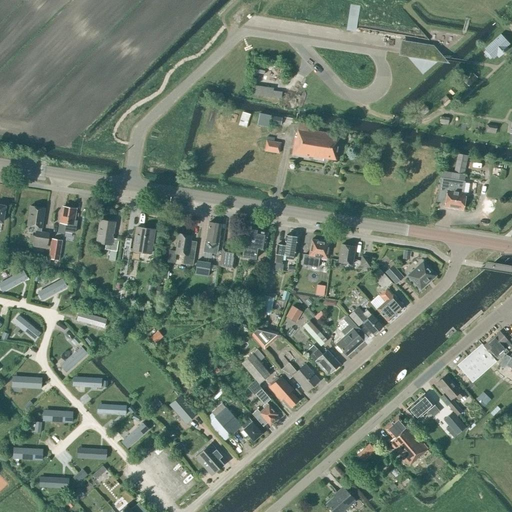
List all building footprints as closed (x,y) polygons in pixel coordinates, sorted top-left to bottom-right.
[(360,7),(351,5),(347,26),(356,28),(360,7)] [(498,58),(509,49),(507,47),(510,44),(500,34),(484,49),(485,50),(483,52),(489,59),(491,58),(493,59),(496,56),(498,58)] [(409,57),(418,67),(427,68),(438,59),(433,58),(434,50),(431,46),(407,42),(405,55),(409,55),(409,57)] [(469,86),(477,78),(473,73),(464,82),(469,86)] [(250,94),(281,97),(282,88),(251,85),(250,94)] [(444,107),(451,102),(445,96),(439,101),(443,104),(442,105),(444,107)] [(422,117),(429,112),(424,104),(417,109),(422,117)] [(243,111),(239,124),(247,126),(250,113),(243,111)] [(269,125),(271,116),(259,113),(257,123),(269,125)] [(281,126),(282,118),(272,117),(271,125),(281,126)] [(448,125),(449,118),(441,117),(439,125),(444,126),(444,124),(448,125)] [(339,138),(330,137),(331,134),(308,130),(309,125),(298,123),(296,137),(295,137),(291,156),(323,161),(323,158),(336,161),(339,138)] [(498,133),(498,128),(496,128),(497,126),(486,124),(485,130),(486,130),(485,132),(495,134),(495,133),(498,133)] [(274,142),(275,138),(267,137),(267,141),(265,152),(279,154),(281,143),(274,142)] [(464,174),(468,156),(457,154),(453,173),(442,171),(437,201),(445,203),(444,207),(463,210),(464,201),(467,201),(468,195),(465,195),(465,194),(463,193),(464,182),(459,181),(460,174),(464,174)] [(42,228),(45,209),(30,206),(27,226),(37,227),(36,231),(35,236),(30,235),(29,241),(34,242),(33,247),(46,249),(49,233),(41,232),(41,228),(42,228)] [(73,220),(75,209),(63,207),(62,215),(61,215),(57,233),(65,234),(65,232),(75,233),(77,221),(73,220)] [(114,261),(116,250),(118,238),(112,237),(115,223),(99,220),(96,240),(106,241),(105,248),(110,249),(108,260),(114,261)] [(217,254),(220,236),(218,234),(220,224),(209,222),(206,241),(205,241),(203,252),(217,254)] [(150,253),(154,229),(136,227),(132,250),(150,253)] [(251,230),(249,229),(246,246),(244,245),(242,257),(255,259),(257,248),(265,249),(268,233),(257,231),(256,228),(253,227),(251,230)] [(193,266),(195,252),(189,251),(191,236),(178,233),(175,253),(184,255),(182,264),(193,266)] [(294,256),(297,237),(286,236),(284,245),(277,244),(276,253),(274,263),(281,264),(283,254),(294,256)] [(59,261),(62,240),(52,238),(48,259),(59,261)] [(327,259),(329,243),(311,240),(309,256),(304,255),(302,265),(317,268),(319,257),(327,259)] [(352,264),(355,247),(341,245),(338,262),(352,264)] [(221,248),(218,266),(233,269),(236,251),(221,248)] [(370,267),(372,257),(362,256),(360,266),(370,267)] [(210,263),(197,261),(195,274),(208,276),(210,263)] [(420,290),(435,276),(423,262),(412,272),(413,273),(409,277),(420,290)] [(396,284),(404,277),(393,265),(385,272),(396,284)] [(388,289),(393,284),(379,269),(371,276),(383,289),(386,286),(388,289)] [(4,281),(8,288),(14,284),(20,281),(21,281),(27,278),(23,271),(4,281)] [(44,290),(47,296),(54,293),(53,292),(60,289),(66,286),(63,279),(44,290)] [(315,295),(324,296),(326,285),(317,284),(315,295)] [(165,297),(166,287),(157,286),(156,296),(165,297)] [(392,295),(386,289),(379,296),(384,302),(376,309),(387,322),(404,307),(392,294),(392,295)] [(211,300),(205,291),(200,295),(206,304),(211,300)] [(264,296),(261,313),(270,315),(273,298),(264,296)] [(364,306),(369,302),(364,297),(359,301),(364,306)] [(302,312),(292,306),(285,317),(295,323),(302,312)] [(363,314),(358,307),(348,316),(358,327),(362,323),(373,335),(382,327),(371,315),(367,310),(363,314)] [(85,314),(83,321),(90,323),(97,325),(104,327),(106,320),(85,314)] [(346,356),(363,341),(354,331),(358,328),(347,316),(343,320),(345,322),(337,328),(338,334),(342,339),(336,344),(346,356)] [(28,324),(23,320),(18,326),(35,339),(39,333),(34,329),(28,324)] [(266,329),(268,322),(260,321),(259,327),(266,329)] [(320,347),(327,340),(310,321),(302,327),(320,347)] [(264,350),(280,336),(278,333),(259,328),(251,335),(264,350)] [(155,343),(162,337),(158,331),(150,338),(155,343)] [(483,346),(496,362),(508,352),(505,348),(510,344),(501,334),(497,333),(483,346)] [(90,346),(94,342),(88,336),(84,339),(90,346)] [(72,341),(77,346),(81,342),(76,337),(72,341)] [(472,383),(496,362),(483,346),(481,344),(457,365),(472,383)] [(322,355),(317,349),(313,345),(306,351),(327,375),(329,373),(330,373),(340,365),(327,350),(322,355)] [(71,357),(66,362),(71,367),(87,353),(82,347),(76,352),(77,352),(71,357)] [(236,357),(240,353),(236,348),(232,352),(236,357)] [(511,353),(510,357),(505,354),(499,364),(507,369),(508,366),(511,368),(511,353)] [(270,375),(252,354),(241,364),(259,385),(270,375)] [(296,372),(289,363),(281,370),(289,379),(292,376),(306,392),(319,381),(305,365),(296,372)] [(455,386),(446,375),(436,383),(451,400),(455,396),(458,400),(465,394),(456,384),(455,386)] [(268,387),(281,400),(283,398),(291,407),(298,401),(292,394),(295,392),(293,390),(293,389),(281,376),(268,387)] [(26,379),(19,378),(18,386),(40,387),(40,379),(33,379),(26,379)] [(80,378),(79,386),(86,386),(94,386),(94,387),(101,387),(101,379),(80,378)] [(208,395),(214,401),(225,390),(219,384),(208,395)] [(277,415),(266,403),(270,400),(261,389),(255,395),(264,405),(262,406),(264,409),(260,413),(257,410),(252,414),(263,427),(268,423),(270,426),(277,420),(274,417),(277,415)] [(424,394),(406,409),(416,421),(428,410),(431,414),(437,409),(424,394)] [(483,407),(488,402),(480,394),(475,399),(483,407)] [(185,425),(197,415),(181,396),(169,405),(185,425)] [(157,399),(149,407),(154,412),(162,404),(157,399)] [(457,416),(462,411),(453,400),(448,405),(457,416)] [(27,410),(33,405),(30,401),(24,406),(27,410)] [(240,425),(230,413),(221,403),(211,412),(215,417),(224,428),(231,436),(241,427),(243,429),(243,430),(253,441),(262,433),(251,422),(248,418),(240,425)] [(104,405),(103,413),(111,413),(118,413),(118,414),(125,414),(125,407),(104,405)] [(57,412),(50,412),(50,419),(71,421),(71,413),(64,413),(57,413),(57,412)] [(466,427),(453,412),(443,420),(456,435),(466,427)] [(410,466),(427,450),(398,417),(384,429),(393,439),(389,442),(410,466)] [(127,438),(132,444),(137,439),(142,434),(148,429),(143,424),(127,438)] [(369,455),(366,451),(372,446),(369,443),(357,454),(363,461),(369,455)] [(179,444),(175,447),(180,452),(184,448),(179,444)] [(212,476),(224,465),(218,459),(221,456),(210,444),(195,457),(212,476)] [(91,450),(84,449),(83,457),(105,458),(105,450),(98,450),(91,450)] [(27,450),(20,450),(19,457),(41,458),(41,451),(34,450),(34,451),(27,450)] [(82,479),(87,475),(83,470),(78,474),(82,479)] [(82,479),(78,474),(73,478),(77,482),(82,479)] [(53,479),(46,478),(46,486),(67,487),(67,479),(60,479),(53,479)] [(332,511),(342,511),(355,501),(343,487),(336,493),(337,494),(326,504),(332,511)] [(76,499),(84,495),(80,488),(73,492),(76,499)] [(71,508),(74,505),(68,498),(64,501),(71,508)]
